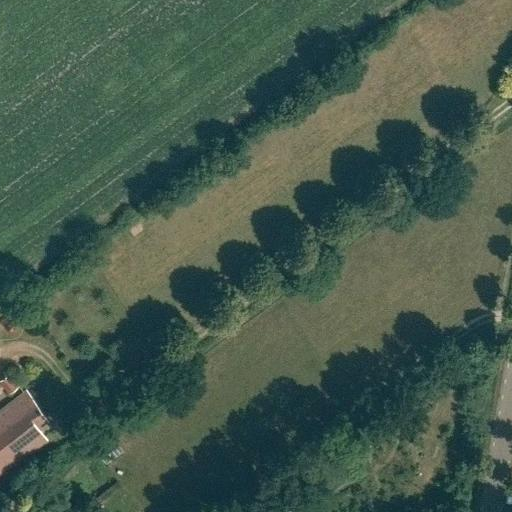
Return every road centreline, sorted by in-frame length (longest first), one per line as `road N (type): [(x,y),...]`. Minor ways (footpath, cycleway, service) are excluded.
road 1 (track): [(511,115),(110,401),(80,398),(41,355),(17,349)]
road 2 (track): [(511,317),(484,319),(220,511)]
road 3 (secondary): [(489,511),(511,385)]
